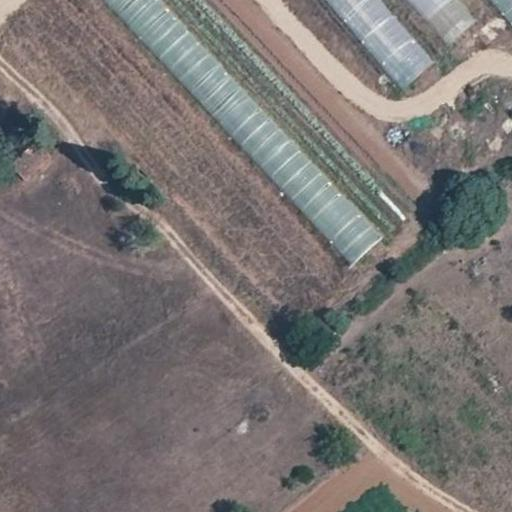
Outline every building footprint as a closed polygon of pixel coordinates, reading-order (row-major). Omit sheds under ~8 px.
[(160,0),(108,0),(176,77),(205,51),(160,0)] [(431,64),(378,0),(324,0),(399,90),(431,64)] [(452,0),(400,0),(439,50),(471,25),(452,0)] [(9,165),(23,180),(49,158),(34,142),(9,165)] [(441,223),(451,234),(462,223),(452,212),(441,223)]
